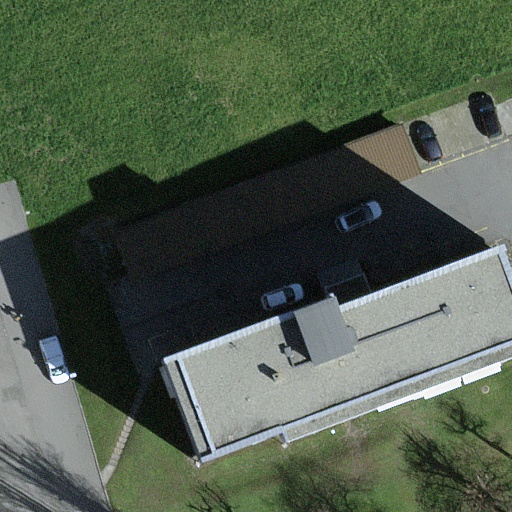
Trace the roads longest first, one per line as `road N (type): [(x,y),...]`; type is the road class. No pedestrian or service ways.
road 1 (residential): [(86,511),(0,228)]
road 2 (residential): [(0,25),(136,0)]
